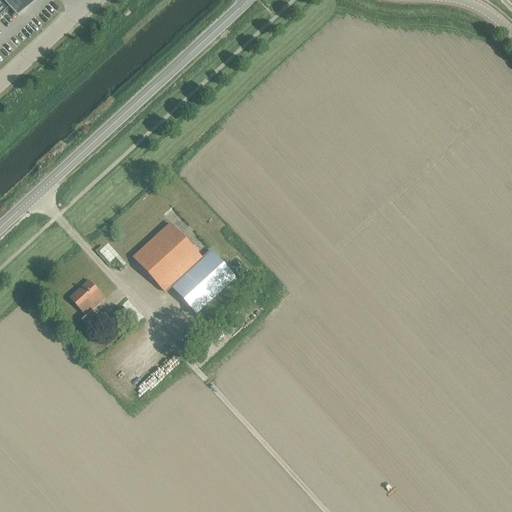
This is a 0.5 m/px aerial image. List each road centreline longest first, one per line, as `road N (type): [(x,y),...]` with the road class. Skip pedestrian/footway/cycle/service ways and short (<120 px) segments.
road 1 (tertiary): [(0,227),(247,0)]
road 2 (unclassified): [(0,86),(95,0)]
